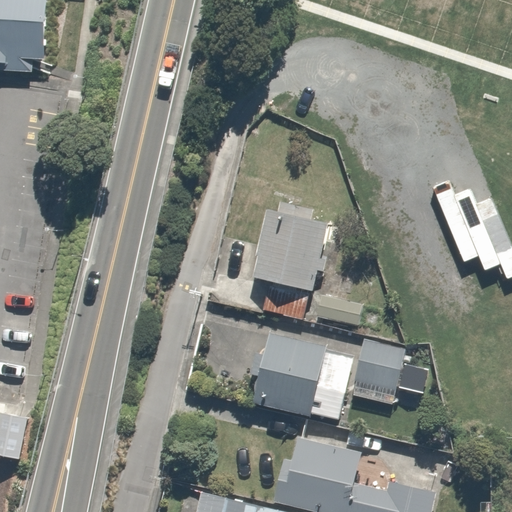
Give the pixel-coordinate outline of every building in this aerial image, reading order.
[(0,0),(0,69),(33,72),(34,59),(47,59),(49,0),(0,0)] [(457,179),(437,190),(463,264),(479,259),(489,275),(504,267),(511,283),(511,282),(511,248),(492,201),(479,209),(472,188),(464,197),(457,179)] [(263,225),(255,224),(247,272),(263,275),(257,311),(303,319),(312,270),(323,272),(325,259),(310,256),(319,205),(268,195),(263,225)] [(360,301),(319,290),(313,315),(353,325),(360,301)] [(351,353),(263,330),(245,399),(333,422),(351,353)] [(405,347),(359,338),(347,394),(393,404),(405,347)] [(30,419),(2,412),(0,420),(0,454),(21,459),(30,419)] [(279,454),(269,496),(334,511),(425,511),(424,511),(429,488),(391,479),(387,495),(346,485),(355,448),(295,434),(289,457),(279,454)] [(312,511),(194,488),(188,511),(312,511)]
